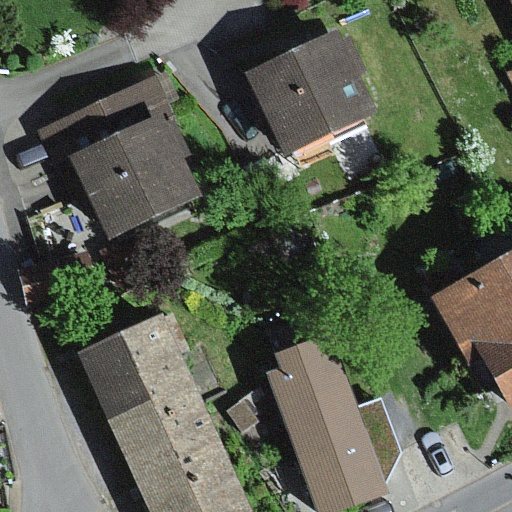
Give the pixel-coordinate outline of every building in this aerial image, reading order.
[(511,0),(503,0),(511,17),(511,0)] [(331,40),(238,84),(278,168),(371,124),(331,40)] [(511,71),(500,78),(511,99),(511,71)] [(52,172),(62,167),(129,136),(113,100),(36,135),(52,172)] [(129,136),(62,167),(101,250),(196,206),(157,123),(129,136)] [(511,261),(510,258),(423,308),(461,374),(471,368),(511,435),(511,434),(511,261)] [(54,267),(16,276),(23,306),(61,297),(54,267)] [(238,511),(154,326),(70,364),(137,511),(238,511)] [(272,378),(263,382),(310,511),(349,511),(383,500),(380,492),(351,412),(325,342),(267,363),(272,378)] [(376,403),(351,412),(380,492),(398,455),(376,403)]
